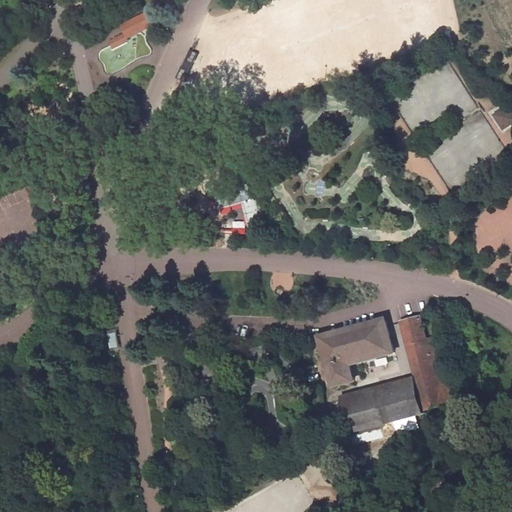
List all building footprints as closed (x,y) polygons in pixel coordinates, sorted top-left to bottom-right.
[(154,26),(148,14),(122,27),(126,34),(111,42),(115,48),(130,40),(129,38),(140,33),(154,26)] [(511,108),(510,106),(495,116),(505,132),(511,127),(511,108)] [(203,154),(203,166),(213,165),(213,159),(209,159),(209,153),(203,154)] [(244,207),(255,227),(266,221),(256,201),(244,207)] [(238,211),(229,214),(232,222),(240,219),(238,211)] [(361,399),(344,404),(351,432),(352,433),(396,422),(427,414),(426,411),(456,403),(439,338),(428,341),(422,318),(421,317),(403,322),(419,384),(361,399)] [(387,321),(323,338),(336,386),(355,381),(350,365),(395,353),(388,326),(387,321)] [(229,381),(194,382),(194,392),(229,391),(229,381)] [(321,389),(313,391),(318,409),(326,406),(321,389)] [(330,413),(319,416),(324,438),(336,435),(330,413)] [(400,434),(396,422),(352,433),(355,446),(400,434)] [(333,438),(323,441),(325,448),(317,450),(320,459),(338,454),(333,438)] [(193,452),(171,456),(173,466),(194,462),(193,452)]
